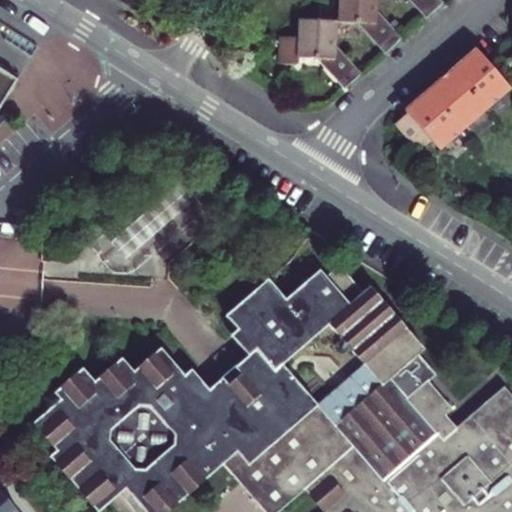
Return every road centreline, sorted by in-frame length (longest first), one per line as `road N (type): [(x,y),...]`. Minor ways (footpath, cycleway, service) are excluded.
road 1 (residential): [(304,171),(356,112),(482,0)]
road 2 (residential): [(304,171),(511,300)]
road 3 (residential): [(0,205),(146,70)]
road 4 (residential): [(146,70),(304,171)]
road 5 (residential): [(35,0),(146,70)]
